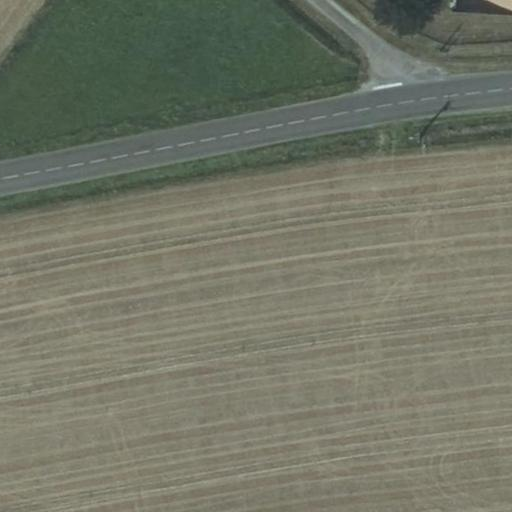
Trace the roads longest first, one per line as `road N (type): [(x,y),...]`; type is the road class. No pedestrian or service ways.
road 1 (tertiary): [(411,103),(0,181)]
road 2 (unclassified): [(411,103),(406,83),(321,0)]
